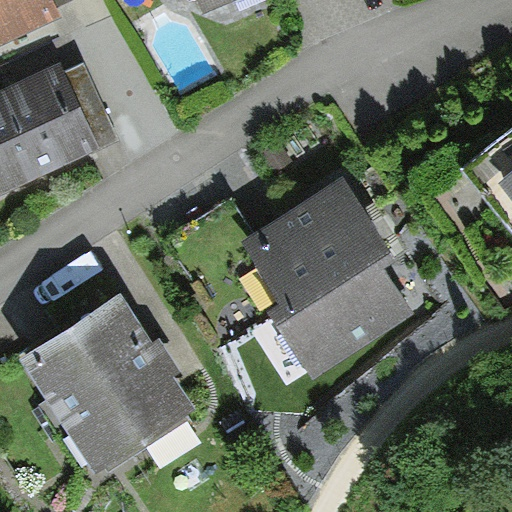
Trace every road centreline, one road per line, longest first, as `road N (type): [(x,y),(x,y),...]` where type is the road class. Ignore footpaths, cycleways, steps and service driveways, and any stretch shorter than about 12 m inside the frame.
road 1 (residential): [(0,277),(363,44),(470,0)]
road 2 (track): [(327,511),(408,393),(511,326)]
